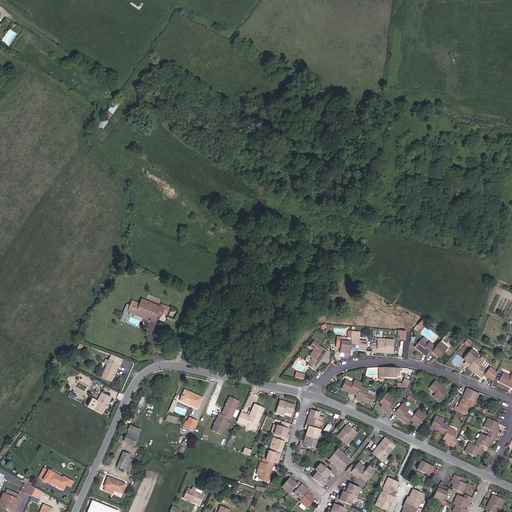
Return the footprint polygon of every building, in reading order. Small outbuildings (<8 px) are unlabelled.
[(121,104),(115,100),(97,125),(103,129),(121,104)] [(175,318),(179,318),(182,308),(174,306),(173,311),(153,306),(150,318),(161,322),(165,323),(166,318),(170,320),(174,321),(175,318)] [(418,323),(422,327),(427,321),(423,317),(418,323)] [(351,346),(368,348),(368,347),(369,340),(361,339),(361,330),(353,329),(353,331),(352,338),(352,340),(351,346)] [(351,351),(351,346),(352,340),(342,339),(342,337),(339,336),(338,344),(341,344),(341,348),(347,348),(347,351),(351,351)] [(378,350),(393,351),(394,339),(379,337),(378,348),(378,350)] [(313,356),(308,362),(315,367),(322,358),(321,358),(322,356),(323,357),(328,350),(314,340),(311,345),(315,348),(310,354),(313,356)] [(429,356),(431,352),(437,346),(430,341),(428,344),(422,340),(416,347),(429,356)] [(437,353),(441,356),(448,348),(440,341),(437,346),(431,352),(435,355),(437,353)] [(465,362),(470,365),(477,357),(479,355),(471,349),(464,359),(466,361),(465,362)] [(120,366),(124,357),(112,352),(102,375),(112,380),(115,373),(114,372),(115,370),(116,371),(119,365),(120,366)] [(491,367),(489,369),(483,363),(484,362),(477,357),(470,365),(483,377),(485,375),(487,377),(489,376),(493,380),(497,372),(491,367)] [(491,367),(492,366),(486,360),(484,362),(483,363),(489,369),(491,367)] [(400,368),(382,366),(382,375),(385,375),(395,376),(396,371),(400,371),(400,368)] [(500,382),(511,386),(511,376),(511,377),(504,373),(500,382)] [(342,386),(356,393),(362,382),(362,381),(354,377),(352,381),(346,378),(342,386)] [(401,384),(407,387),(410,381),(405,378),(401,384)] [(440,401),(448,391),(436,381),(431,388),(437,392),(434,396),(440,401)] [(370,403),(374,395),(366,391),(368,388),(364,386),(365,383),(362,382),(356,393),(355,395),(370,403)] [(191,402),(200,406),(205,395),(189,389),(186,398),(189,399),(192,400),(191,402)] [(469,407),(473,408),(480,393),(469,389),(466,394),(460,407),(455,405),(453,409),(465,414),(469,407)] [(385,408),(389,411),(398,399),(388,391),(380,400),(387,405),(385,408)] [(108,408),(110,403),(111,404),(115,396),(106,392),(97,410),(106,414),(109,408),(108,408)] [(243,398),(232,393),(225,410),(222,409),(214,427),(224,431),(232,414),(235,415),(243,398)] [(287,410),(294,413),(297,404),(283,399),(278,411),(285,414),(287,410)] [(246,409),(245,408),(241,418),(247,420),(247,419),(259,425),(268,405),(259,401),(255,410),(254,413),(251,411),(246,409)] [(412,418),(414,416),(407,411),(409,408),(402,403),(395,413),(408,423),(412,418)] [(324,420),(320,419),(322,411),(314,409),(309,424),(321,428),(324,420)] [(426,422),(422,419),(426,415),(419,409),(414,416),(412,418),(419,423),(417,426),(421,428),(426,422)] [(193,424),(198,425),(201,418),(197,416),(193,424)] [(448,429),(449,426),(442,423),(443,420),(435,416),(430,428),(445,435),(448,429)] [(494,431),(496,427),(498,423),(487,418),(484,426),(489,428),(486,433),(495,437),(497,433),(494,431)] [(130,428),(141,433),(144,427),(133,422),(130,428)] [(293,433),(290,432),(293,426),(282,422),(278,431),(284,433),(292,436),(293,433)] [(352,434),(356,437),(361,430),(351,422),(340,437),(346,442),(352,434)] [(309,435),(320,438),(323,428),(321,428),(309,424),(308,428),(311,428),(309,435)] [(125,439),(137,443),(141,433),(130,428),(127,435),(125,434),(121,440),(124,441),(125,439)] [(454,446),(458,437),(454,436),(456,433),(448,429),(445,435),(444,438),(451,441),(450,444),(454,446)] [(275,447),(284,450),(288,440),(290,441),(292,436),(284,433),(282,438),(276,436),(272,446),(275,447)] [(491,440),(493,441),(495,437),(486,433),(485,436),(479,434),(475,442),(485,447),(487,448),(488,446),(491,440)] [(303,443),(317,448),(320,438),(309,435),(308,441),(304,440),(303,443)] [(384,438),(374,451),(381,457),(384,454),(386,456),(389,452),(390,453),(398,444),(393,440),(392,441),(391,443),(386,440),(384,438)] [(477,458),(478,455),(481,449),(483,450),(485,447),(475,442),(473,445),(468,443),(464,452),(477,458)] [(270,460),(280,463),(284,450),(275,447),(270,460)] [(331,459),(338,464),(346,454),(340,449),(331,459)] [(121,466),(127,468),(133,454),(127,451),(121,466)] [(344,467),(346,464),(352,458),(346,454),(338,464),(343,468),(344,467)] [(263,479),(270,482),(276,465),(279,466),(280,463),(270,460),(266,458),(265,461),(263,461),(260,469),(262,470),(260,474),(264,475),(263,479)] [(437,471),(437,470),(440,463),(429,458),(428,461),(425,460),(420,469),(431,473),(433,469),(437,471)] [(329,477),(334,471),(324,462),(319,469),(321,471),(329,477)] [(360,476),(362,474),(368,467),(361,462),(357,465),(355,463),(350,468),(348,470),(353,473),(354,472),(360,476)] [(362,474),(369,480),(377,470),(370,464),(368,467),(362,474)] [(0,471),(1,470),(10,475),(12,473),(0,466),(0,471)] [(51,482),(52,479),(56,470),(52,469),(46,479),(51,482)] [(67,484),(70,486),(74,476),(68,474),(67,476),(56,470),(52,479),(66,487),(67,484)] [(327,486),(332,480),(329,477),(321,471),(316,477),(327,486)] [(19,477),(12,473),(10,475),(9,478),(16,482),(19,477)] [(292,493),(297,487),(300,484),(296,480),(298,478),(295,475),(285,487),(292,493)] [(456,487),(467,492),(471,483),(464,480),(465,478),(460,475),(458,478),(459,479),(456,487)] [(126,493),(129,484),(113,477),(108,486),(110,487),(109,491),(116,494),(118,490),(126,493)] [(397,493),(397,491),(402,482),(392,477),(377,504),(388,510),(393,501),(393,500),(395,501),(398,493),(397,493)] [(305,499),(313,490),(302,481),(300,484),(297,487),(301,490),(298,493),(305,499)] [(37,497),(43,500),(47,493),(28,482),(24,490),(37,497)] [(356,494),(360,496),(364,487),(353,482),(351,487),(348,486),(346,490),(356,494)] [(446,502),(448,499),(451,491),(447,489),(448,486),(442,484),(436,498),(446,502)] [(188,488),(184,500),(189,502),(193,503),(201,506),(205,495),(203,494),(204,491),(197,488),(196,491),(188,488)] [(404,511),(418,511),(427,494),(416,489),(411,498),(411,499),(409,498),(406,505),(407,506),(407,507),(404,511)] [(303,502),(311,508),(318,499),(313,495),(315,492),(313,490),(305,499),(303,502)] [(339,497),(353,503),(356,494),(346,490),(344,494),(341,493),(339,497)] [(16,511),(17,511),(23,498),(9,493),(8,497),(4,508),(8,509),(7,511),(8,511),(12,511),(13,511),(16,511)] [(474,500),(476,501),(478,497),(470,493),(468,497),(460,494),(456,502),(460,504),(470,508),(471,505),(474,500)] [(498,511),(502,506),(505,507),(508,499),(497,495),(492,507),(492,509),(497,511),(498,511)] [(333,511),(347,511),(350,507),(337,502),(336,506),(332,505),(330,510),(333,511)]
